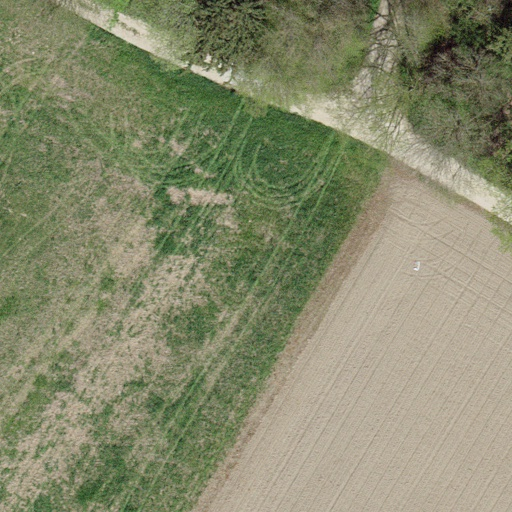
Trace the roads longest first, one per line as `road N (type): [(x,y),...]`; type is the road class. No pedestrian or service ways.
road 1 (track): [(85,0),(216,80),(367,120),(511,209)]
road 2 (track): [(402,0),(367,120)]
